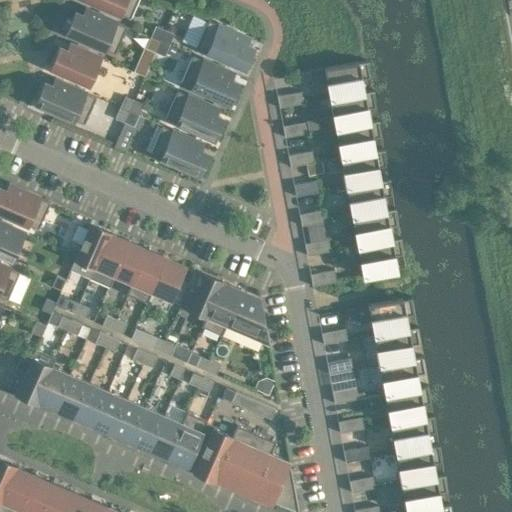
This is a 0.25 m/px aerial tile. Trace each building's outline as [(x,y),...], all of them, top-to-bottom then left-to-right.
[(87,0),(130,19),(138,0),(87,0)] [(115,54),(127,26),(87,9),(84,16),(76,12),(67,33),(115,54)] [(245,44),(248,37),(208,20),(196,47),(244,68),(253,48),(245,44)] [(155,26),(151,37),(160,41),(165,30),(155,26)] [(160,41),(169,45),(174,34),(165,30),(160,41)] [(151,37),(146,48),(155,52),(160,41),(151,37)] [(155,52),(164,55),(169,45),(160,41),(155,52)] [(89,84),(101,57),(71,44),(68,51),(61,48),(52,68),(89,84)] [(230,80),(233,73),(193,55),(181,82),(228,103),(237,83),(230,80)] [(358,61),(324,67),(330,98),(365,92),(364,91),(362,78),(369,76),(366,62),(368,61),(368,60),(358,62),(358,61)] [(96,97),(56,79),(53,86),(45,83),(37,103),(84,124),(96,97)] [(374,89),(364,91),(365,92),(330,98),(333,116),(283,125),(285,137),(336,128),(370,121),(367,107),(374,106),(371,91),(374,91),(374,89)] [(215,115),(218,108),(177,90),(166,118),(213,139),(222,118),(215,115)] [(301,91),(277,96),(280,108),(303,103),(301,91)] [(125,96),(120,107),(129,111),(134,100),(125,96)] [(129,111),(138,115),(143,104),(134,100),(129,111)] [(120,107),(115,118),(124,122),(129,111),(120,107)] [(124,122),(134,126),(138,115),(129,111),(124,122)] [(379,119),(370,121),(336,128),(341,157),(375,151),(375,150),(373,137),(380,135),(377,121),(379,120),(379,119)] [(202,143),(162,126),(150,153),(198,174),(207,153),(199,150),(202,143)] [(385,150),(384,148),(375,150),(375,151),(341,157),(346,187),(381,180),(378,166),(385,165),(382,150),(385,150)] [(312,150),(288,155),(290,167),(314,162),(312,150)] [(390,178),(381,180),(346,187),(352,216),(386,210),(386,209),(384,196),(391,194),(388,180),(390,179),(390,178)] [(317,180),(294,184),(296,196),(320,192),(317,180)] [(0,212),(38,229),(50,202),(10,184),(7,191),(0,187),(0,212)] [(395,207),(386,209),(386,210),(352,216),(357,246),(392,239),(389,225),(396,224),(393,209),(396,209),(395,207)] [(323,209),(299,214),(301,226),(308,224),(325,221),(323,209)] [(0,254),(12,259),(24,232),(0,221),(0,254)] [(325,221),(308,224),(311,242),(328,239),(331,238),(327,221),(325,221)] [(76,255),(70,268),(90,277),(95,267),(109,234),(89,225),(81,244),(76,255)] [(95,267),(90,277),(109,285),(113,275),(128,242),(109,234),(95,267)] [(401,238),(401,237),(392,239),(357,246),(363,276),(398,270),(395,255),(402,254),(399,239),(401,238)] [(311,242),(305,243),(307,255),(330,251),(328,239),(311,242)] [(67,251),(76,255),(81,244),(72,240),(67,251)] [(128,242),(113,275),(131,283),(132,283),(147,250),(128,242)] [(131,283),(127,294),(147,303),(152,292),(151,291),(165,258),(147,250),(132,283),(131,283)] [(190,282),(189,282),(180,278),(185,267),(165,258),(151,291),(152,292),(180,304),(190,282)] [(0,296),(8,299),(20,272),(0,263),(0,296)] [(334,269),(310,274),(313,285),(336,281),(334,269)] [(201,274),(200,278),(192,274),(189,282),(190,282),(180,304),(206,315),(207,316),(221,283),(201,274)] [(52,286),(61,290),(66,279),(57,275),(52,286)] [(206,315),(201,326),(222,335),(227,324),(226,324),(240,291),(221,283),(207,316),(206,315)] [(252,316),(260,299),(240,291),(226,324),(227,324),(268,342),(264,321),(252,316)] [(412,298),(412,296),(402,298),(368,304),(374,335),(408,328),(406,314),(413,313),(410,298),(412,298)] [(42,309),(51,313),(56,302),(47,298),(42,309)] [(69,298),(64,308),(75,313),(79,303),(69,298)] [(85,317),(89,307),(79,303),(75,313),(85,317)] [(61,315),(57,325),(67,330),(72,319),(61,315)] [(106,315),(102,325),(112,329),(117,319),(106,315)] [(77,334),(82,324),(72,319),(67,330),(77,334)] [(122,334),(127,323),(117,319),(112,329),(122,334)] [(32,332),(41,336),(46,325),(37,321),(32,332)] [(417,326),(408,328),(374,335),(380,364),(414,358),(414,357),(411,344),(418,342),(415,328),(418,327),(417,326)] [(347,340),(345,328),(321,332),(324,344),(347,340)] [(99,331),(94,342),(105,346),(109,336),(99,331)] [(114,350),(119,340),(109,336),(105,346),(114,350)] [(155,336),(150,346),(160,350),(165,340),(155,336)] [(170,355),(175,345),(165,340),(160,350),(170,355)] [(25,371),(17,390),(37,398),(51,366),(56,356),(36,347),(30,360),(25,371)] [(136,348),(132,358),(142,362),(146,352),(136,348)] [(152,367),(157,357),(146,352),(142,362),(152,367)] [(200,355),(195,366),(205,370),(210,360),(200,355)] [(423,355),(414,357),(414,358),(380,364),(385,394),(420,387),(419,386),(417,373),(424,372),(421,357),(423,357),(423,355)] [(21,356),(16,367),(25,371),(30,360),(21,356)] [(350,357),(327,362),(329,374),(353,369),(350,357)] [(216,375),(220,364),(210,360),(205,370),(216,375)] [(174,364),(169,374),(179,379),(184,369),(174,364)] [(56,407),(70,374),(51,366),(37,398),(56,407)] [(275,381),(253,371),(246,388),(279,402),(275,381)] [(192,372),(188,382),(198,387),(202,377),(192,372)] [(74,415),(89,382),(70,374),(56,407),(74,415)] [(208,391),(213,381),(202,377),(198,387),(208,391)] [(89,382),(74,415),(93,423),(107,390),(89,382)] [(428,385),(419,386),(420,387),(385,394),(391,423),(425,417),(425,416),(422,403),(429,401),(426,387),(429,386),(428,385)] [(231,401),(235,391),(225,387),(221,397),(231,401)] [(356,387),(332,391),(335,403),(358,399),(356,387)] [(107,390),(93,423),(112,431),(126,398),(107,390)] [(235,391),(231,401),(271,419),(276,409),(235,391)] [(131,439),(145,407),(126,398),(112,431),(131,439)] [(149,447),(164,415),(145,407),(131,439),(149,447)] [(186,412),(182,422),(182,423),(168,455),(188,464),(207,420),(186,412)] [(434,416),(434,414),(425,416),(425,417),(391,423),(396,453),(430,446),(430,445),(428,432),(435,431),(432,416),(434,416)] [(168,455),(182,423),(182,422),(164,415),(149,447),(168,455)] [(361,416),(338,421),(340,433),(359,429),(364,428),(361,416)] [(297,511),(299,511),(290,461),(271,453),(276,442),(237,425),(232,436),(213,427),(195,467),(297,511)] [(364,428),(359,429),(361,439),(371,437),(369,427),(364,428)] [(439,444),(430,445),(430,446),(396,453),(402,482),(436,476),(436,475),(433,462),(440,460),(437,446),(440,445),(439,444)] [(367,446),(343,450),(346,462),(369,458),(367,446)] [(0,461),(0,501),(15,467),(0,461)] [(15,467),(0,501),(0,511),(17,511),(33,476),(15,467)] [(445,473),(436,475),(436,476),(402,482),(407,511),(441,505),(439,491),(446,490),(443,475),(445,475),(445,473)] [(33,476),(17,511),(39,511),(52,484),(33,476)] [(372,476),(349,480),(351,492),(375,488),(372,476)] [(62,511),(71,492),(52,484),(39,511),(62,511)] [(84,511),(90,500),(71,492),(62,511),(84,511)] [(106,511),(109,508),(90,500),(84,511),(106,511)] [(450,503),(441,505),(407,511),(449,511),(448,505),(451,504),(450,503)]
